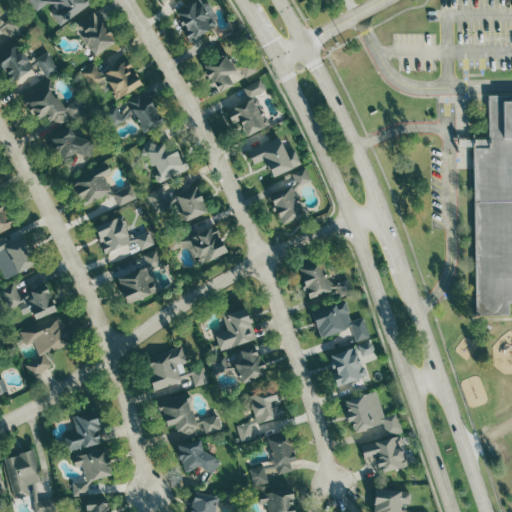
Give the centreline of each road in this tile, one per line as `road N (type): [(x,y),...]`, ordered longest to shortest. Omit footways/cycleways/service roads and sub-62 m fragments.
road 1 (secondary): [(484,511),(357,147),(280,0)]
road 2 (residential): [(124,0),(231,188),(334,487)]
road 3 (secondary): [(279,63),(353,226),(452,511)]
road 4 (residential): [(0,113),(82,267),(133,403),(158,510)]
road 5 (residential): [(353,226),(225,278),(0,426)]
road 6 (residential): [(279,63),(384,0)]
